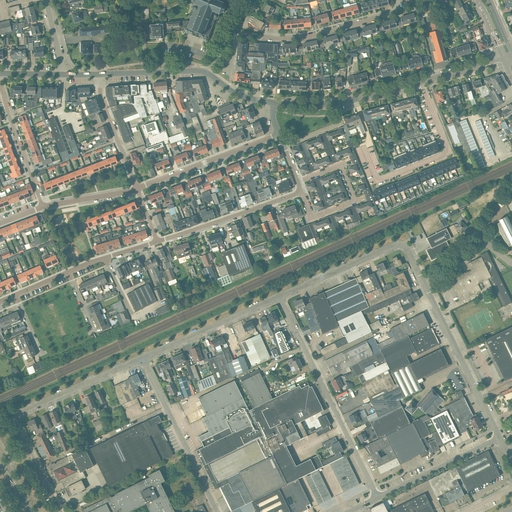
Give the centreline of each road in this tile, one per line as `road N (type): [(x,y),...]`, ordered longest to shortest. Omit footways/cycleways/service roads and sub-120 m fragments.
road 1 (unclassified): [(59,511),(16,416),(142,358)]
road 2 (unclassified): [(377,499),(279,297)]
road 3 (residential): [(421,82),(449,152),(376,180),(363,146)]
road 4 (residential): [(232,30),(301,38),(387,15),(399,0)]
road 5 (unclassified): [(499,438),(423,284)]
road 6 (unclassified): [(216,511),(142,358)]
road 7 (residential): [(301,192),(311,216),(354,201),(340,165),(297,182)]
road 8 (residential): [(156,241),(301,192)]
road 9 (residential): [(137,189),(278,135)]
road 10 (tertiary): [(421,82),(334,103),(273,102)]
road 11 (unclassified): [(142,358),(279,297)]
road 12 (unclassified): [(377,499),(499,438)]
road 13 (residential): [(0,77),(43,206)]
road 14 (unclassified): [(279,297),(403,244)]
road 15 (residential): [(137,189),(99,73)]
